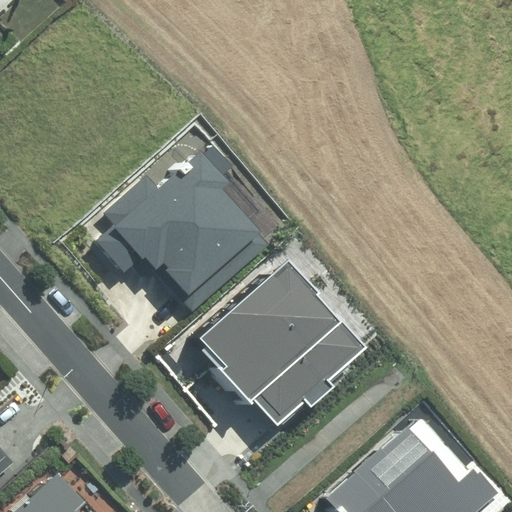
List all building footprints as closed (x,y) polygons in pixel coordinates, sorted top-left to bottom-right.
[(265,242),(184,150),(81,239),(111,274),(122,264),(135,279),(144,271),(182,314),(265,242)] [(357,352),(272,256),(174,342),(259,437),(357,352)] [(477,511),(493,496),(452,457),(436,474),(395,432),(324,500),(336,511),(477,511)] [(0,470),(9,463),(0,453),(0,470)] [(0,511),(70,511),(41,478),(0,511)]
